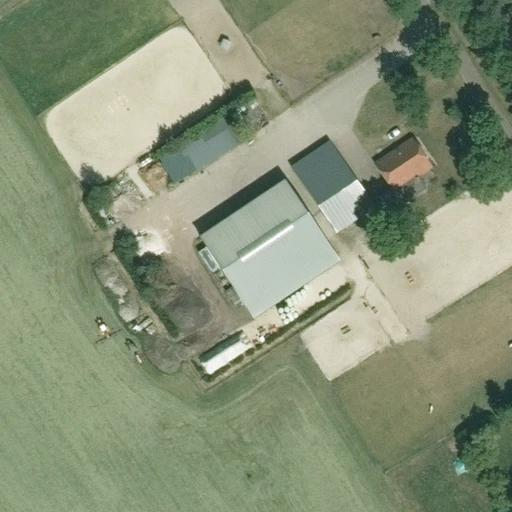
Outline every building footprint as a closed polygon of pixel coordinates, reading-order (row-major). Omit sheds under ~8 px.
[(252,106),(259,118),(272,110),(264,98),(252,106)] [(280,158),(301,142),(295,134),(273,149),(280,158)] [(419,178),(432,169),(413,140),(374,165),(401,207),(427,191),(419,178)] [(335,234),(374,208),(331,144),(292,170),(335,234)] [(330,251),(285,183),(200,239),(246,307),(330,251)]
